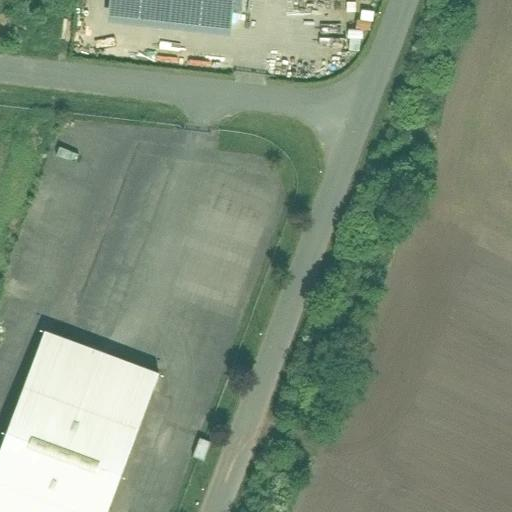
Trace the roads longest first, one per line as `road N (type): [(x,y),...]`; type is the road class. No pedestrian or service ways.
road 1 (residential): [(217,511),(366,112)]
road 2 (residential): [(366,112),(0,70)]
